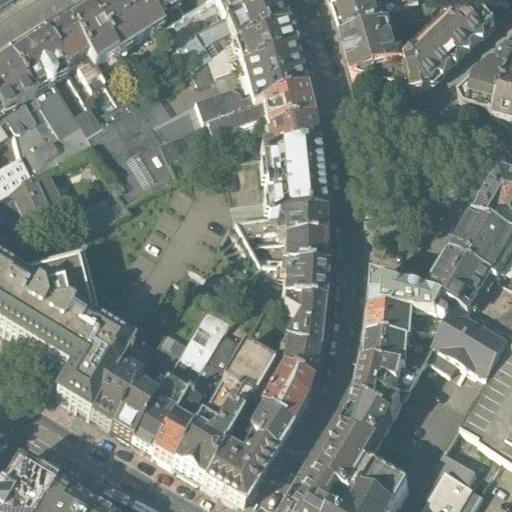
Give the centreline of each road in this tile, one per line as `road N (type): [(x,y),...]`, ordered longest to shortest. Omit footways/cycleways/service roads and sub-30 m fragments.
road 1 (residential): [(339,121),(348,355),(323,437),(282,511)]
road 2 (tertiary): [(0,414),(166,511)]
road 3 (residential): [(297,0),(339,121)]
road 4 (residential): [(428,134),(437,109),(511,40)]
